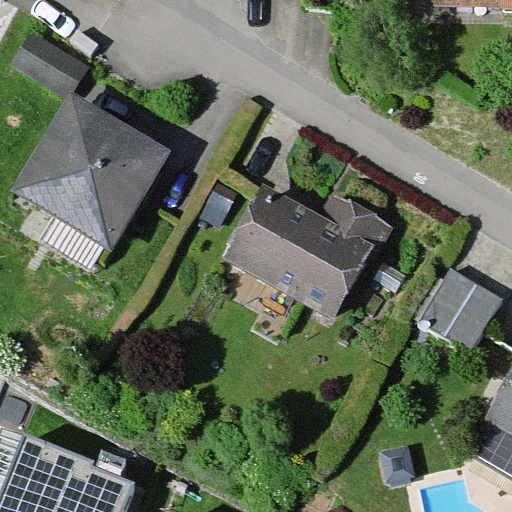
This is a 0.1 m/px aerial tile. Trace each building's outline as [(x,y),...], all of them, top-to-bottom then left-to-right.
[(511,0),(410,0),(411,17),(511,17),(511,0)] [(77,81),(23,47),(4,78),(58,112),(77,81)] [(152,173),(58,116),(0,212),(94,268),(152,173)] [(310,232),(255,203),(214,278),(320,334),(373,237),(322,210),(310,232)] [(452,270),(419,326),(470,357),(504,301),(452,270)] [(511,370),(477,434),(511,453),(511,370)] [(89,469),(21,443),(0,498),(0,511),(123,511),(131,493),(86,476),(89,469)]
